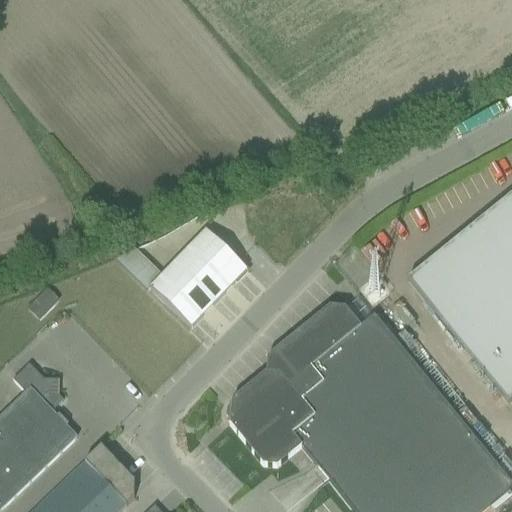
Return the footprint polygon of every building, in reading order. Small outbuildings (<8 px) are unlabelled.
[(511,198),(407,284),(508,408),(511,404),(511,198)] [(246,274),(242,271),(205,234),(161,280),(134,254),(114,263),(147,294),(149,292),(190,332),(246,274)] [(47,292),(28,310),(37,319),(55,300),(47,292)] [(300,451),(349,511),(485,511),(511,490),(511,489),(373,319),(359,331),(344,312),(329,311),(266,361),(265,377),(231,405),(228,428),(262,469),(276,471),(300,451)] [(0,511),(1,511),(61,456),(76,442),(50,416),(62,404),(56,397),(56,386),(45,385),(28,368),(12,384),(25,397),(0,421),(0,511)] [(122,511),(126,508),(127,510),(135,502),(135,486),(101,451),(36,511),(122,511)]
